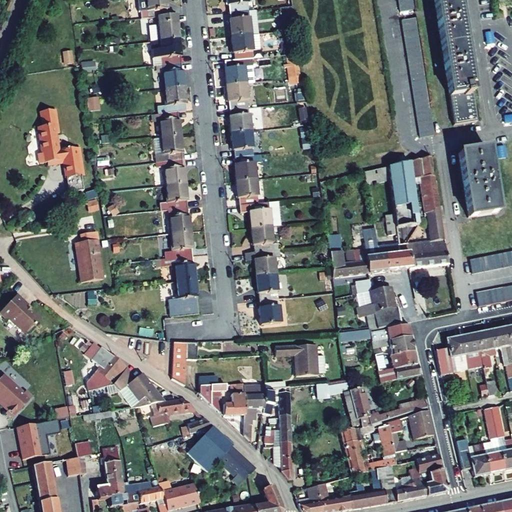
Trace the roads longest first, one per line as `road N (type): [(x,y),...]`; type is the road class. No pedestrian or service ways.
road 1 (residential): [(0,250),(51,305),(201,408),(275,480),(292,511)]
road 2 (residential): [(192,0),(228,327),(184,331)]
road 3 (residential): [(466,318),(427,326),(418,338),(458,499)]
road 4 (residential): [(466,318),(436,143)]
